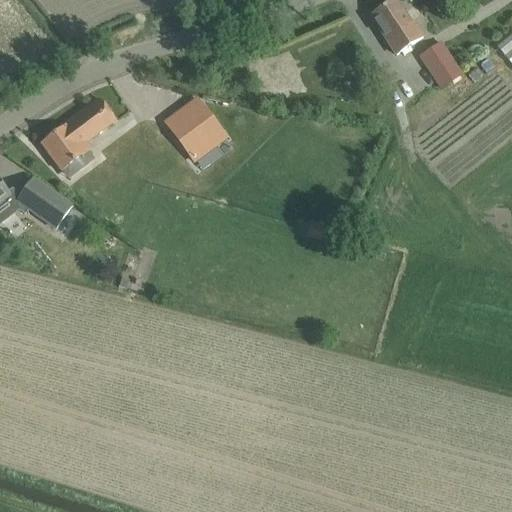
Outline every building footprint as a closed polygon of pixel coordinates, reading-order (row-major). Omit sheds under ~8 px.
[(397,57),(423,40),(413,24),(410,26),(394,2),(371,18),(397,57)] [(511,67),(511,33),(496,48),(511,67)] [(462,76),(441,44),(418,58),(440,91),(462,76)] [(85,145),(116,122),(100,101),(40,145),(61,173),(90,152),(85,145)] [(225,139),(197,101),(164,125),(193,163),(225,139)] [(0,225),(3,223),(0,219),(0,209),(8,204),(24,216),(28,211),(56,230),(71,208),(32,180),(20,197),(12,191),(11,192),(8,195),(0,184),(0,225)]
